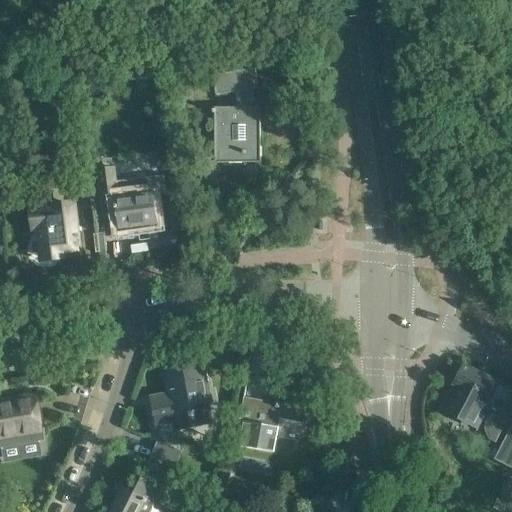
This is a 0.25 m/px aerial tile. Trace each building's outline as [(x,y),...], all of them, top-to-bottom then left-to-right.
[(259,89),(258,81),(256,69),(214,76),(216,95),(235,92),(237,107),(215,107),(215,162),(260,162),(260,107),(253,107),(253,89),(259,89)] [(112,171),(98,173),(103,218),(118,216),(120,232),(157,228),(153,194),(165,193),(163,176),(113,182),(112,171)] [(39,229),(42,258),(60,256),(62,256),(62,255),(78,253),(73,205),(32,210),(35,229),(39,229)] [(169,400),(152,403),(156,425),(173,422),(174,430),(214,422),(211,406),(213,405),(211,393),(209,394),(203,364),(164,371),(169,400)] [(442,410),(476,427),(480,420),(485,423),(484,425),(484,429),(487,436),(489,440),(495,443),(503,447),(511,429),(511,420),(486,407),(497,385),(480,376),(464,368),(442,410)] [(306,423),(310,401),(277,396),(276,403),(243,397),(235,445),(274,452),(280,418),(306,423)] [(0,446),(39,440),(32,400),(7,405),(6,399),(0,400),(0,446)] [(179,452),(158,443),(149,464),(171,472),(179,452)] [(234,470),(222,465),(212,493),(223,497),(234,470)] [(110,511),(111,511),(150,511),(162,491),(153,487),(155,484),(142,478),(134,493),(122,487),(110,511)]
